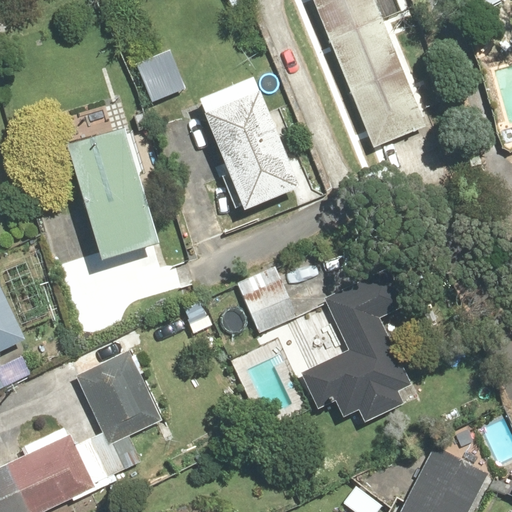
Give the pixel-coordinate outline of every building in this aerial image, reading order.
[(245,0),(220,0),(227,13),(247,3),(245,0)] [(375,0),(311,0),(372,150),(427,127),(375,0)] [(204,114),(202,115),(241,211),(298,188),(259,92),(257,93),(251,78),(198,100),(204,114)] [(122,129),(65,145),(99,262),(156,246),(122,129)] [(296,317),(274,266),(234,283),(256,335),(296,317)] [(384,271),(324,299),(348,351),(300,374),(317,410),(334,402),(342,419),(358,411),(364,423),(403,405),(397,392),(411,386),(379,318),(401,308),(384,271)] [(0,289),(0,390),(4,389),(0,380),(0,353),(25,342),(0,289)] [(82,372),(75,375),(101,433),(89,438),(108,478),(140,463),(128,435),(160,420),(126,345),(80,366),(82,372)] [(0,511),(47,511),(109,484),(88,439),(73,446),(65,429),(24,447),(28,455),(0,467),(0,511)] [(468,511),(487,474),(432,446),(398,511),(468,511)] [(170,479),(144,493),(151,508),(178,494),(170,479)]
